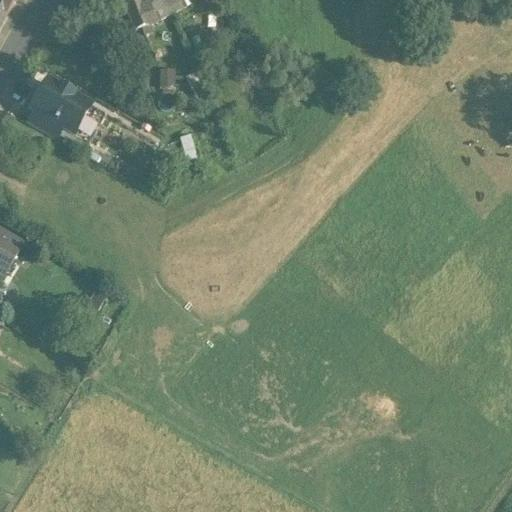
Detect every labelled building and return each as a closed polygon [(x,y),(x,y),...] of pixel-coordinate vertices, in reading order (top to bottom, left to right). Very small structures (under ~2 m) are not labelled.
[(0,0),(0,26),(14,0),(0,0)] [(143,9),(139,0),(121,0),(134,32),(154,24),(147,7),(143,9)] [(185,0),(160,0),(147,7),(154,24),(189,6),(185,0)] [(71,98),(62,93),(63,92),(61,91),(61,92),(48,84),(42,93),(38,91),(32,101),(37,104),(31,113),(35,115),(62,131),(74,137),(90,109),(73,99),(73,98),(72,97),(71,98)] [(62,131),(35,115),(28,127),(55,143),(62,131)] [(0,276),(18,246),(0,235),(0,276)]
